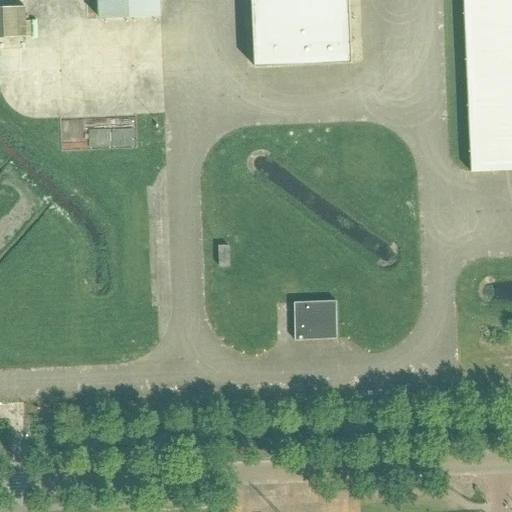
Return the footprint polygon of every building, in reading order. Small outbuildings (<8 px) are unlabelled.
[(161,0),(98,0),(99,20),(163,17),(161,0)] [(251,0),(255,69),(353,65),(350,0),(251,0)] [(511,0),(463,0),(471,171),(511,169),(511,0)] [(0,36),(31,35),(29,5),(0,6),(0,36)] [(229,246),(219,247),(219,267),(229,267),(229,246)] [(336,302),(294,303),(295,341),(337,340),(336,302)]
